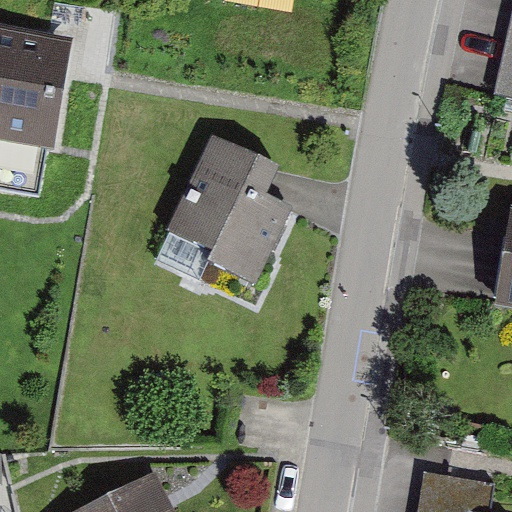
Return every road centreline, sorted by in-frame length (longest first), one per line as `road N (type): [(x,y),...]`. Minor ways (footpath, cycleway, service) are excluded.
road 1 (residential): [(417,0),(327,511)]
road 2 (unknown): [(373,458),(511,467)]
